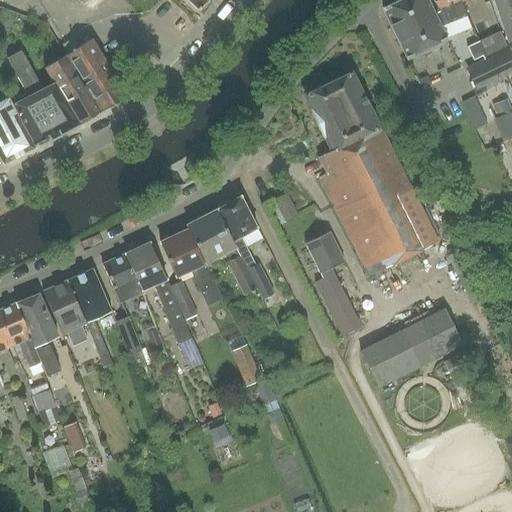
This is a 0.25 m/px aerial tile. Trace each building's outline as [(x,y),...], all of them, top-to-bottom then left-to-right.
[(101,0),(147,44),(180,9),(171,0),(101,0)] [(210,0),(187,0),(199,11),(210,0)] [(447,40),(434,15),(427,0),(401,0),(383,9),(396,34),(408,59),(447,40)] [(443,27),(467,17),(461,3),(456,4),(454,0),(434,0),(439,11),(436,13),(443,27)] [(511,0),(494,0),(509,42),(511,40),(511,0)] [(499,32),(480,41),(486,56),(506,47),(499,32)] [(66,56),(101,113),(127,98),(91,40),(66,56)] [(486,56),(480,41),(468,47),(474,60),(482,56),(483,57),(486,56)] [(511,53),(509,48),(465,69),(476,91),(511,74),(511,53)] [(55,84),(54,84),(43,90),(21,51),(7,58),(28,98),(12,107),(34,145),(64,130),(65,132),(78,125),(78,126),(79,125),(55,84)] [(66,56),(45,69),(54,84),(55,84),(79,125),(101,113),(66,56)] [(370,276),(439,242),(355,72),(307,96),(334,150),(320,157),(329,175),(321,178),(370,276)] [(481,111),(474,98),(462,103),(469,117),(481,111)] [(34,145),(12,107),(8,99),(0,103),(0,155),(5,165),(36,148),(34,145)] [(511,111),(506,100),(492,106),(497,117),(511,111)] [(295,215),(284,194),(275,199),(285,220),(295,215)] [(258,229),(243,199),(241,196),(217,209),(217,210),(234,242),(236,247),(263,300),(273,295),(258,264),(255,266),(240,238),(258,229)] [(262,301),(263,300),(236,247),(234,242),(217,210),(187,226),(189,229),(207,264),(220,258),(224,265),(226,264),(242,297),(256,290),(262,301)] [(205,266),(207,264),(189,229),(160,242),(176,277),(190,271),(207,307),(221,301),(214,284),(213,284),(205,266)] [(344,262),(330,232),(305,244),(322,278),(314,282),(342,337),(362,326),(333,269),(344,262)] [(184,321),(169,287),(150,243),(126,254),(142,290),(153,285),(177,345),(190,339),(183,321),(184,321)] [(142,294),(141,290),(142,290),(126,254),(103,265),(120,304),(142,294)] [(88,324),(94,342),(104,367),(112,364),(95,320),(112,312),(95,272),(94,269),(68,280),(88,324)] [(88,324),(68,280),(43,291),(62,335),(88,324)] [(169,287),(184,321),(195,316),(180,282),(169,287)] [(41,364),(46,377),(59,372),(49,347),(51,346),(49,341),(59,337),(39,293),(17,303),(33,341),(41,364)] [(33,341),(17,303),(0,310),(0,316),(12,347),(15,355),(21,353),(28,370),(41,364),(33,341)] [(464,346),(444,309),(360,351),(378,389),(464,346)] [(0,352),(12,347),(0,316),(0,352)] [(117,322),(135,370),(147,366),(129,318),(117,322)] [(161,328),(151,331),(157,351),(167,348),(161,328)] [(232,353),(247,387),(261,381),(246,346),(232,353)] [(62,420),(51,390),(34,396),(46,426),(62,420)] [(221,415),(216,404),(209,407),(214,418),(221,415)] [(75,424),(65,427),(74,453),(76,452),(77,456),(82,454),(80,451),(84,449),(75,424)] [(229,436),(224,426),(209,432),(214,442),(229,436)] [(67,443),(46,451),(54,472),(75,464),(67,443)]
